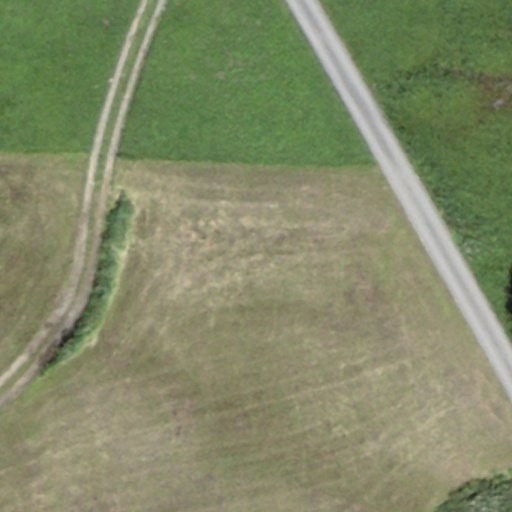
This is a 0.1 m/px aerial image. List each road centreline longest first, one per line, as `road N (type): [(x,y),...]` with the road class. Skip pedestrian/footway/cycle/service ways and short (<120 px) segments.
road 1 (track): [(0,389),(35,354),(82,262),(117,103),(154,0)]
road 2 (unclassified): [(511,367),(300,0)]
